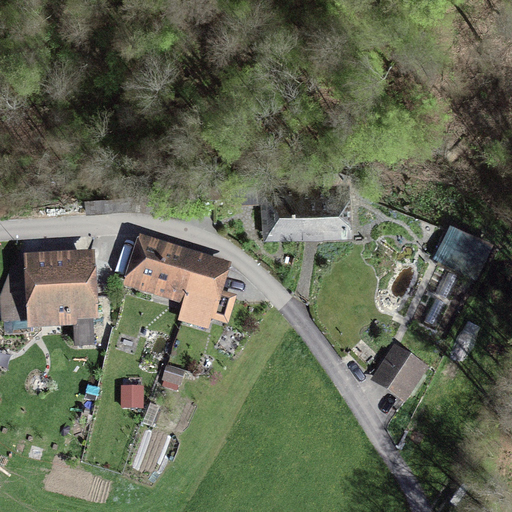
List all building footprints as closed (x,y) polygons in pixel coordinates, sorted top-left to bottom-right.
[(299,181),(300,223),(346,222),(346,197),(370,196),(369,167),(320,168),(320,181),(299,181)] [(299,181),(226,182),(226,201),(265,200),(265,223),(300,223),(299,181)] [(83,189),(82,208),(175,210),(175,191),(83,189)] [(476,248),(444,234),(433,258),(466,272),(476,248)] [(215,263),(140,241),(127,283),(201,306),(215,263)] [(87,259),(9,260),(9,322),(87,322),(87,259)] [(415,369),(389,351),(375,371),(402,388),(415,369)]
